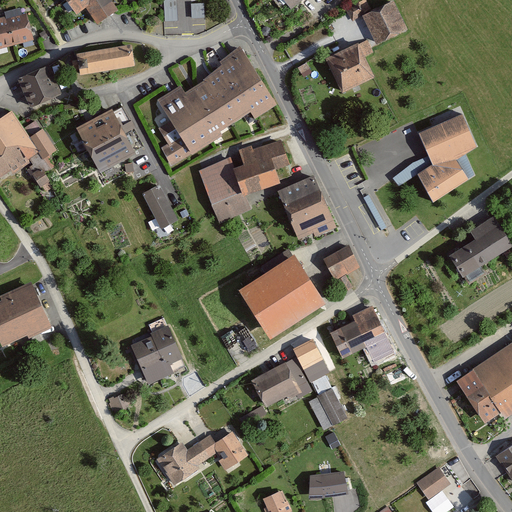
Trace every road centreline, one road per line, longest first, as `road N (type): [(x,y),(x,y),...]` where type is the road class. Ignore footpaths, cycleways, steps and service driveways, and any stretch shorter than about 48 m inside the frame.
road 1 (unclassified): [(236,0),(377,282)]
road 2 (unclassified): [(377,282),(467,451),(511,511)]
road 3 (residential): [(377,282),(511,176)]
